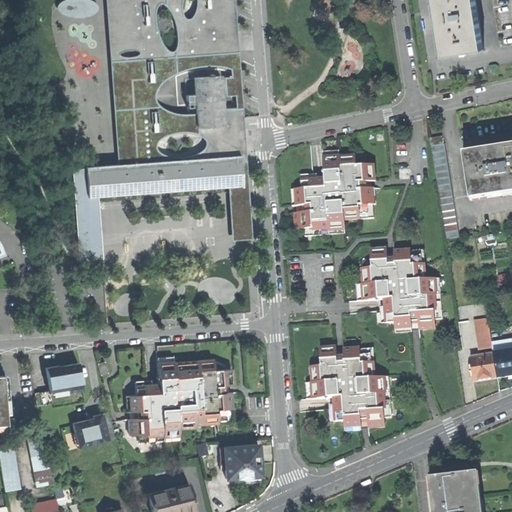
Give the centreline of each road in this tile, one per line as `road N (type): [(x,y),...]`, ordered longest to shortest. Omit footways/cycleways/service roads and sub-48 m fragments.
road 1 (residential): [(0,345),(274,323)]
road 2 (residential): [(511,401),(294,499)]
road 3 (residential): [(274,323),(266,142)]
road 4 (residential): [(294,499),(274,323)]
road 5 (residential): [(415,109),(266,142)]
road 6 (residential): [(266,142),(256,0)]
